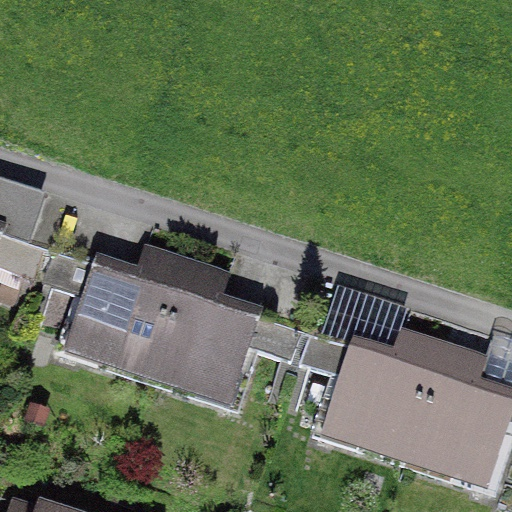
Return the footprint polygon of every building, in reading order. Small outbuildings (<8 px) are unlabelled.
[(0,272),(22,279),(33,243),(0,233),(0,272)] [(154,381),(189,267),(149,255),(143,276),(53,248),(40,289),(85,303),(69,355),(154,381)] [(189,267),(154,381),(235,406),(252,353),(283,363),(294,327),(223,305),(231,280),(189,267)] [(410,467),(446,353),(406,341),(399,362),(309,334),(296,375),(341,389),(325,441),(410,467)] [(446,353),(410,467),(492,492),(508,439),(511,440),(511,401),(479,391),(487,366),(446,353)] [(52,511),(18,501),(14,511),(52,511)]
